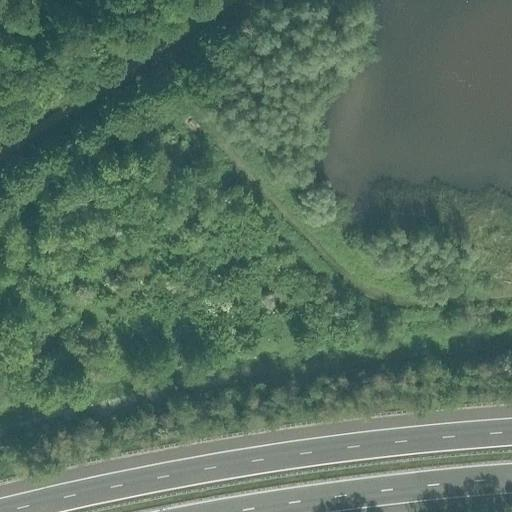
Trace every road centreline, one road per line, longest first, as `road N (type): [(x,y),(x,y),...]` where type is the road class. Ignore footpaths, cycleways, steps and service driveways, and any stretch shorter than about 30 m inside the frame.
road 1 (motorway): [(511,433),(195,472),(7,511)]
road 2 (motorway): [(243,511),(511,481)]
